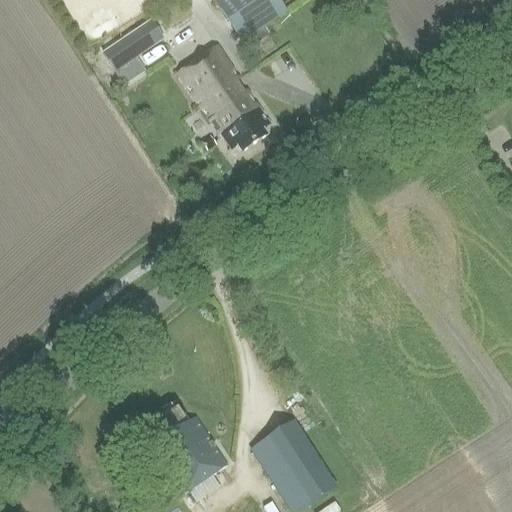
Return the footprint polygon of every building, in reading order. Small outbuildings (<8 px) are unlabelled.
[(242,44),(287,14),(278,0),(217,0),(214,3),(242,44)] [(150,23),(102,55),(114,74),(136,59),(163,41),(150,23)] [(263,130),(270,125),(217,49),(177,76),(218,136),(220,135),(231,152),(237,148),(241,155),(268,137),(263,130)] [(207,153),(216,147),(210,138),(201,143),(207,153)] [(183,496),(227,468),(195,419),(188,424),(177,405),(145,426),(154,440),(149,444),(183,496)] [(292,511),(302,511),(337,490),(295,425),(253,452),(292,511)] [(195,511),(189,499),(162,511),(195,511)]
